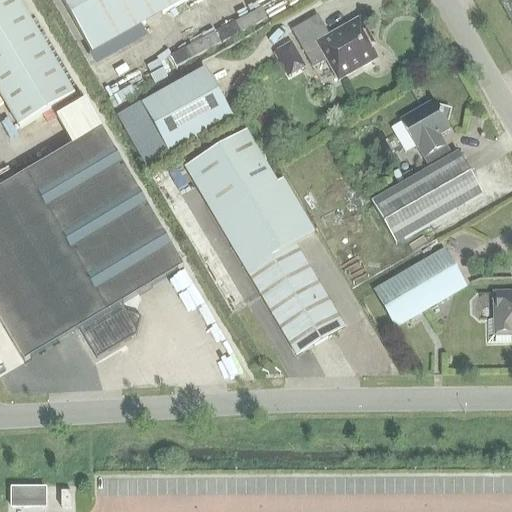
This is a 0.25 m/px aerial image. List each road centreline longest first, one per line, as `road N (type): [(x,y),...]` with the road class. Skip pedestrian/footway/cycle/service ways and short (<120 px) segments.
road 1 (unclassified): [(511,398),(284,400),(0,418)]
road 2 (unclassified): [(511,119),(444,0)]
